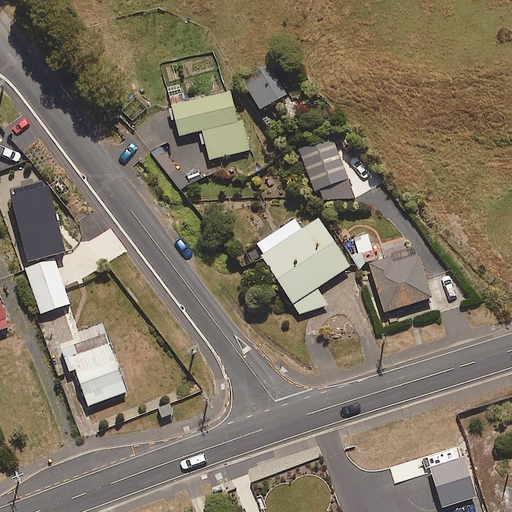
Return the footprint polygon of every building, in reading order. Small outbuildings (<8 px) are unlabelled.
[(261,114),(288,98),(269,66),(242,82),(261,114)] [(242,122),(238,123),(230,93),(172,109),(180,139),(203,133),(211,162),(250,152),(242,122)] [(319,203),(356,202),(333,139),(300,151),(319,203)] [(65,255),(48,190),(12,199),(29,264),(65,255)] [(320,222),(302,234),(295,223),(256,248),(301,321),(326,305),(318,291),(350,271),(320,222)] [(357,269),(377,264),(369,237),(350,243),(357,269)] [(385,316),(433,301),(418,254),(370,269),(385,316)] [(43,316),(70,307),(55,262),(29,271),(43,316)] [(0,334),(9,332),(0,304),(0,334)] [(89,409),(127,396),(102,325),(87,331),(90,341),(58,352),(69,383),(79,380),(89,409)] [(443,506),(470,490),(460,472),(432,489),(443,506)]
